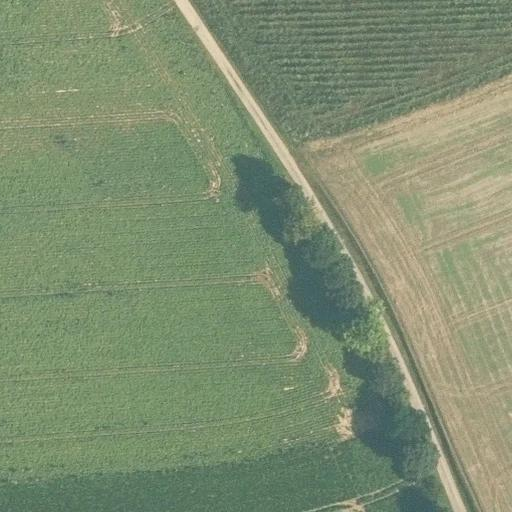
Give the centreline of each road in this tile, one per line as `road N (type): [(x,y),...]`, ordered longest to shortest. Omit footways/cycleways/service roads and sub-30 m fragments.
road 1 (track): [(456,511),(396,361),(335,245),(175,0)]
road 2 (track): [(288,166),(511,89)]
